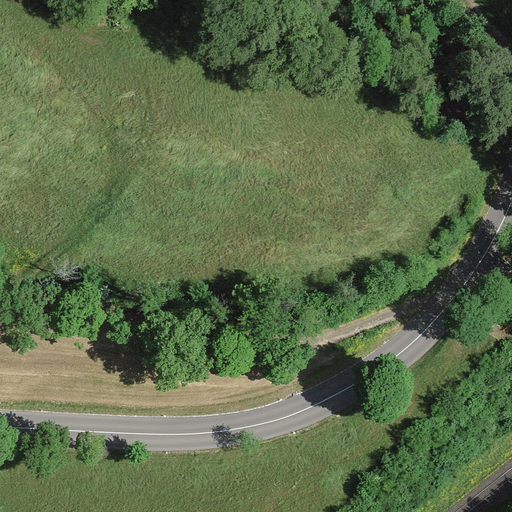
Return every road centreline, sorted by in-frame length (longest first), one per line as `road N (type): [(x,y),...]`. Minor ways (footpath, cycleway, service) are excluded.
road 1 (tertiary): [(511,197),(473,271),(425,329),(356,381),(266,421),(188,430),(0,427)]
road 2 (track): [(0,272),(127,298),(318,321),(473,271)]
